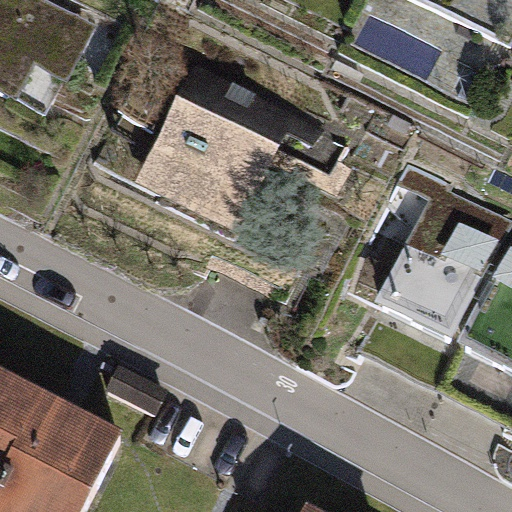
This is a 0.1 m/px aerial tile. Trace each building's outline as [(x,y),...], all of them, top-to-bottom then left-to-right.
[(41,0),(0,0),(0,104),(34,121),(83,21),(41,0)] [(365,147),(204,66),(140,200),(241,246),(283,165),(344,193),(365,147)] [(431,209),(379,318),(458,358),(511,245),(511,219),(411,167),(401,189),(431,209)] [(511,245),(458,358),(511,387),(511,245)] [(170,397),(117,371),(105,397),(159,423),(170,397)] [(0,511),(91,511),(122,443),(0,382),(0,511)]
